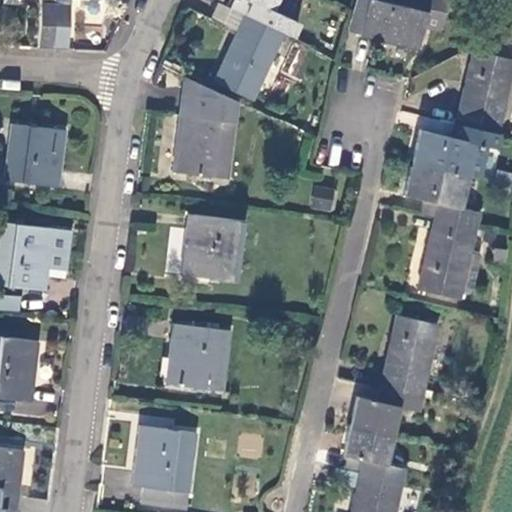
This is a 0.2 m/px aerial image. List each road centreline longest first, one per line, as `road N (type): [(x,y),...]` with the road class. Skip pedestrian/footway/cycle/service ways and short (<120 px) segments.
road 1 (residential): [(127,83),(72,511)]
road 2 (residential): [(361,114),(378,146),(292,511)]
road 3 (track): [(455,511),(511,334)]
road 4 (residential): [(0,70),(127,83)]
